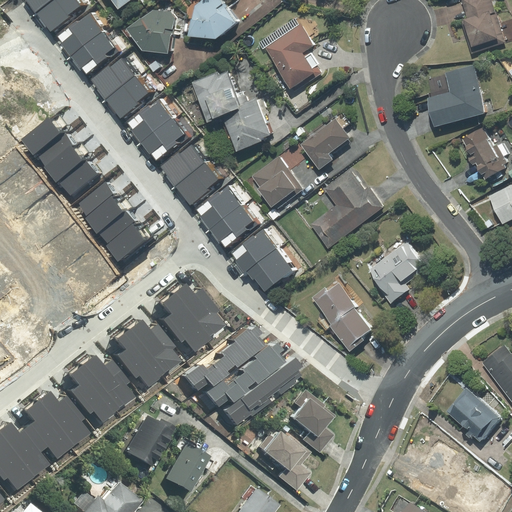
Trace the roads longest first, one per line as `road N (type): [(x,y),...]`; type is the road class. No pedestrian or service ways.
road 1 (residential): [(398,26),(382,88),(396,137),(505,291)]
road 2 (residential): [(26,26),(201,237)]
road 3 (residential): [(201,237),(0,400)]
road 4 (residential): [(201,237),(253,300),(392,402)]
road 5 (residential): [(392,402),(431,343),(505,291)]
road 6 (unknown): [(0,236),(79,336)]
road 7 (residential): [(340,511),(392,402)]
